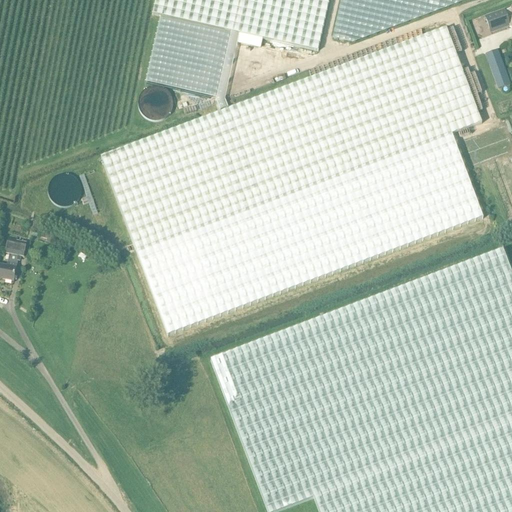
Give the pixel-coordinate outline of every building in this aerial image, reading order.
[(158,0),(154,19),(317,57),(329,0),(158,0)] [(341,0),(334,39),(350,42),(407,24),(403,23),(411,20),(412,15),(401,13),(400,10),(396,11),(389,10),(388,7),(373,5),(369,6),(366,0),(361,0),(361,2),(354,0),(341,0)] [(504,11),(484,18),(489,31),(491,34),(509,28),(508,26),(509,26),(509,27),(511,28),(511,27),(511,8),(511,9),(511,10),(504,12),(504,11)] [(446,29),(100,160),(137,255),(449,137),(482,124),(446,29)] [(501,63),(489,67),(498,90),(509,86),(501,63)] [(449,137),(137,255),(168,337),(480,219),(449,137)] [(79,194),(79,191),(79,188),(78,185),(77,182),(75,180),(72,178),(70,176),(66,175),(64,175),(61,175),(58,176),(55,177),(52,179),(50,182),(49,184),(48,186),(48,190),(48,193),(48,196),(50,199),(51,201),(54,204),(57,205),(59,206),(63,207),(66,207),(69,206),(72,204),(75,202),(76,200),(78,198),(79,194)] [(7,267),(0,265),(0,280),(13,283),(16,269),(18,262),(20,262),(21,258),(23,258),(26,244),(17,242),(17,239),(8,237),(5,255),(9,256),(7,267)] [(59,250),(53,249),(51,257),(57,258),(59,250)] [(511,511),(511,276),(502,251),(356,306),(210,361),(267,511),(279,511),(314,499),(318,511),(511,511)]
